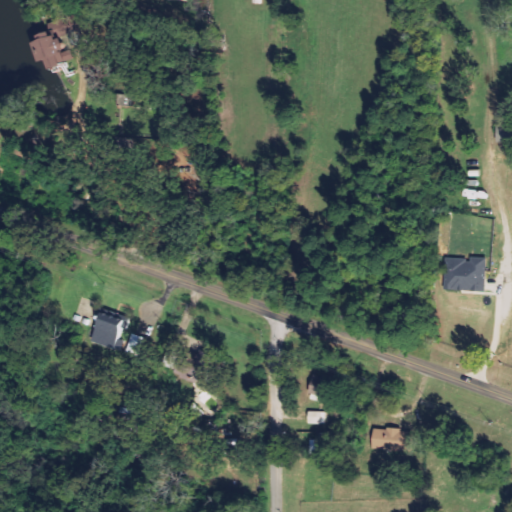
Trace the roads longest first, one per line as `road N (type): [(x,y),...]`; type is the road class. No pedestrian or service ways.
road 1 (residential): [(511,393),(0,211)]
road 2 (residential): [(282,511),(285,316)]
